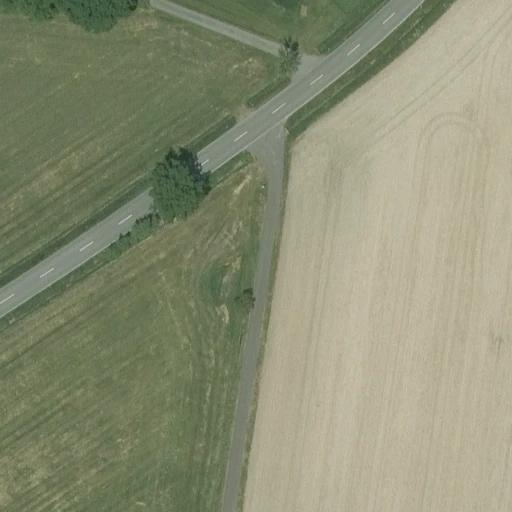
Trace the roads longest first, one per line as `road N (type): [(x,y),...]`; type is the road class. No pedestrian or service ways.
road 1 (tertiary): [(409,0),(260,124),(0,305)]
road 2 (track): [(260,124),(275,192),(230,511)]
